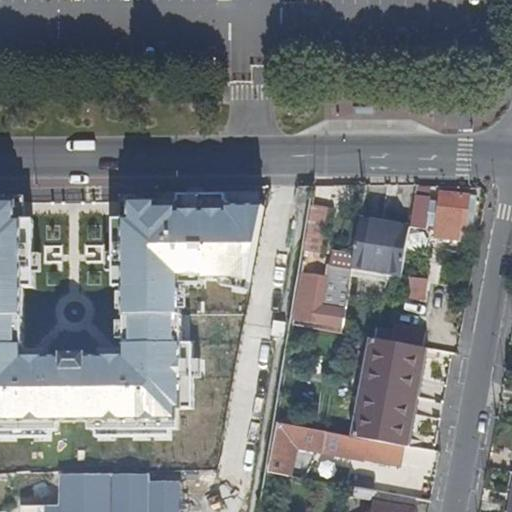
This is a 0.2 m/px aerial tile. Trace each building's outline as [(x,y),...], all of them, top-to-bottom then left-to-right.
[(184,280),(253,282),(270,188),(122,190),(126,356),(25,356),(25,192),(0,191),(0,423),(63,424),(85,424),(176,423),(181,421),(183,412),(186,344),(184,280)] [(407,225),(407,227),(421,230),(427,198),(413,195),(407,225)] [(437,196),(435,241),(458,242),(459,227),(468,228),(469,198),(437,196)] [(310,203),(302,251),(319,253),(327,206),(310,203)] [(407,225),(358,216),(350,262),(399,271),(402,253),(406,232),(407,227),(407,225)] [(418,235),(406,232),(402,253),(414,256),(418,235)] [(322,277),(298,273),(290,325),(339,333),(349,271),(337,269),(335,281),(329,280),(325,301),(318,300),(322,277)] [(425,304),(427,279),(407,278),(406,302),(425,304)] [(389,325),(386,341),(418,347),(419,347),(422,331),(389,325)] [(386,341),(373,339),(356,436),(400,444),(401,444),(418,347),(386,341)] [(275,421),(267,473),(288,476),(296,425),(275,421)] [(356,436),(306,427),(304,440),(322,443),(321,451),(396,465),(400,444),(356,436)] [(367,502),(369,490),(347,487),(345,498),(367,502)] [(412,498),(369,490),(367,502),(410,509),(412,498)] [(409,511),(410,509),(367,502),(365,511),(409,511)]
